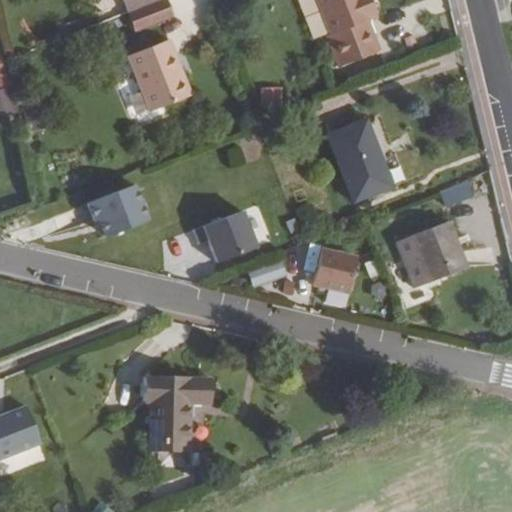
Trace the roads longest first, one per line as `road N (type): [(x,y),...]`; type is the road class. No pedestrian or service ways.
road 1 (residential): [(0,256),(511,379)]
road 2 (tertiary): [(478,0),(511,141)]
